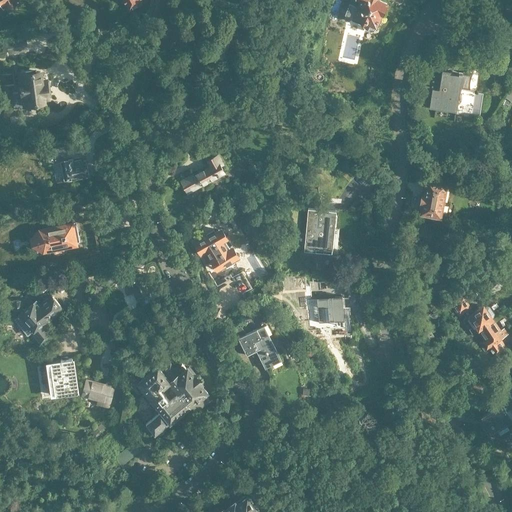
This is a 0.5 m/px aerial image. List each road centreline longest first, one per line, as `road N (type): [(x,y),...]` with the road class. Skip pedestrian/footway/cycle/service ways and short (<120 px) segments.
road 1 (residential): [(158,511),(248,424),(254,403),(200,333),(159,242),(126,74),(107,26),(79,0)]
road 2 (residential): [(505,511),(458,432),(413,395),(387,351),(383,269),(402,156),(397,97),(423,23)]
